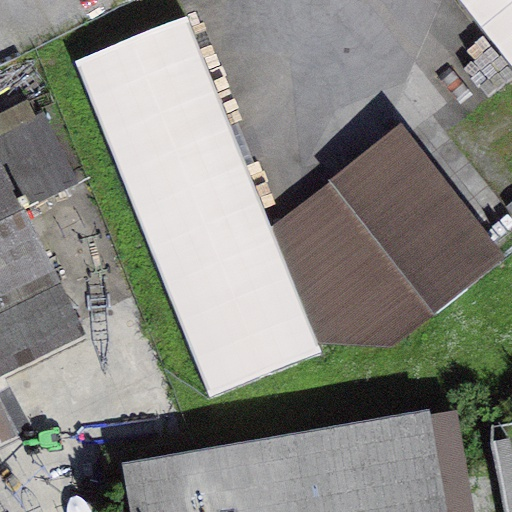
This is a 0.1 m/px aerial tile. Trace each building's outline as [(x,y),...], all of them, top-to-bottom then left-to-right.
[(511,86),(511,0),(461,0),(448,11),(511,86)] [(198,9),(86,52),(217,386),(328,343),(279,217),(198,9)] [(506,259),(401,125),(279,217),(328,343),(397,346),(506,259)] [(0,173),(0,359),(71,327),(0,173)] [(456,511),(440,411),(142,458),(150,511),(456,511)]
